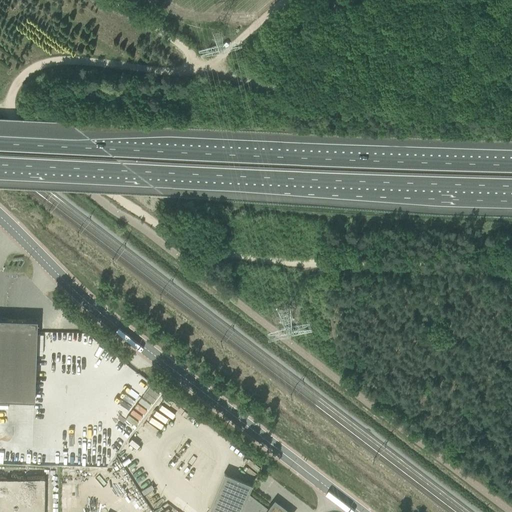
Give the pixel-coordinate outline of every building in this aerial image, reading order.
[(0,399),(34,401),(36,332),(36,330),(37,320),(5,319),(0,318),(0,399)] [(141,412),(150,404),(142,395),(133,403),(141,412)] [(114,416),(117,422),(106,429),(113,440),(130,429),(120,412),(114,416)] [(0,435),(0,449),(14,450),(15,436),(0,435)] [(85,469),(85,459),(62,459),(62,469),(85,469)] [(248,493),(252,484),(224,473),(209,510),(214,511),(286,511),(287,511),(277,504),(272,505),(269,509),(248,493)]
